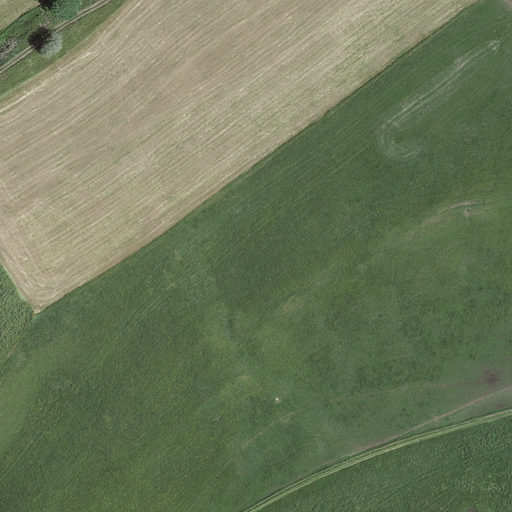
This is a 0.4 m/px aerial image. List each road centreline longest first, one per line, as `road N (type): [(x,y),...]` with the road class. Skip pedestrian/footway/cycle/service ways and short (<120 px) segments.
road 1 (track): [(511,411),(368,453),(247,511)]
road 2 (track): [(102,0),(0,71)]
